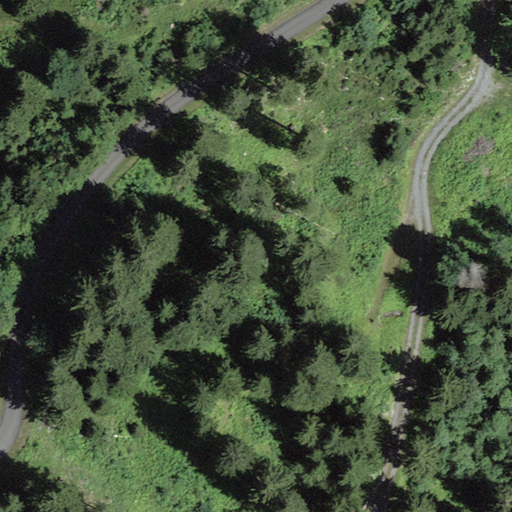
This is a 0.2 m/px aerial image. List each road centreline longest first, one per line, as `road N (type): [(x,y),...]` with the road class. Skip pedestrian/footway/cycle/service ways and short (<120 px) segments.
road 1 (unclassified): [(339,0),(146,125),(77,199),(35,267),(11,426),(0,442)]
road 2 (track): [(506,0),(368,511)]
